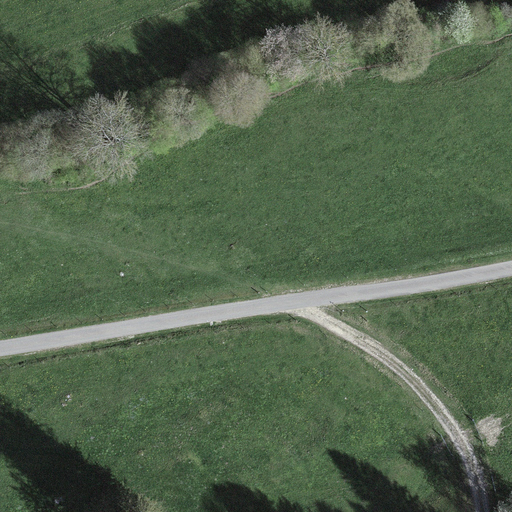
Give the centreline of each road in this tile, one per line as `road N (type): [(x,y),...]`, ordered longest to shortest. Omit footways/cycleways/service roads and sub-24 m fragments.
road 1 (residential): [(511,268),(0,349)]
road 2 (track): [(483,511),(468,454),(423,389),(361,340),(287,301)]
